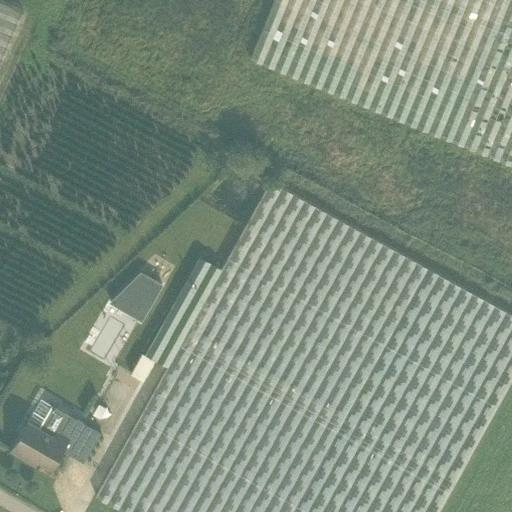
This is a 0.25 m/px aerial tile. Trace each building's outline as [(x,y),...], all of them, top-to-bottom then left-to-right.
[(0,0),(0,62),(23,11),(0,0)] [(511,165),(511,511),(511,0),(273,0),(250,56),(511,165)] [(222,268),(168,366),(97,495),(126,511),(437,511),(511,377),(511,314),(271,181),(222,268)] [(143,379),(155,359),(168,366),(222,268),(199,255),(145,353),(142,351),(131,372),(143,379)] [(109,300),(142,319),(163,283),(140,270),(109,300)] [(39,458),(53,466),(70,436),(57,428),(53,434),(28,419),(11,448),(36,464),(39,458)]
